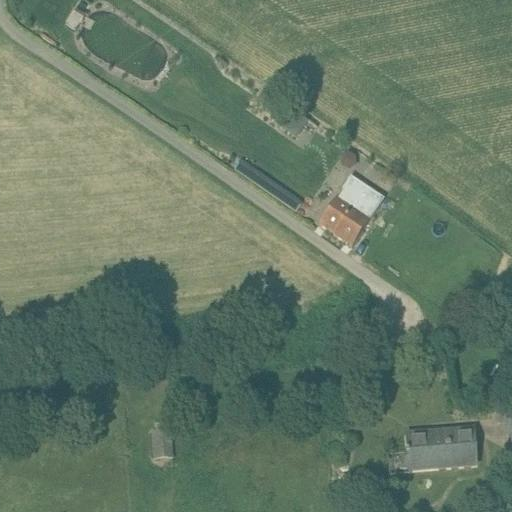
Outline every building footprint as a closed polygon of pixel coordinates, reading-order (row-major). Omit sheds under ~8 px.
[(294,112),(282,130),(295,140),(308,122),(294,112)] [(234,171),(237,173),(270,196),(296,213),(303,204),(241,161),(234,171)] [(318,226),(351,248),(385,198),(384,197),(369,189),(351,178),(338,198),(318,226)] [(511,409),(497,411),(498,423),(506,423),(507,435),(511,434),(511,409)] [(407,451),(405,451),(405,455),(408,454),(409,471),(476,466),(473,431),(406,436),(407,451)] [(149,436),(151,463),(170,462),(168,434),(149,436)]
